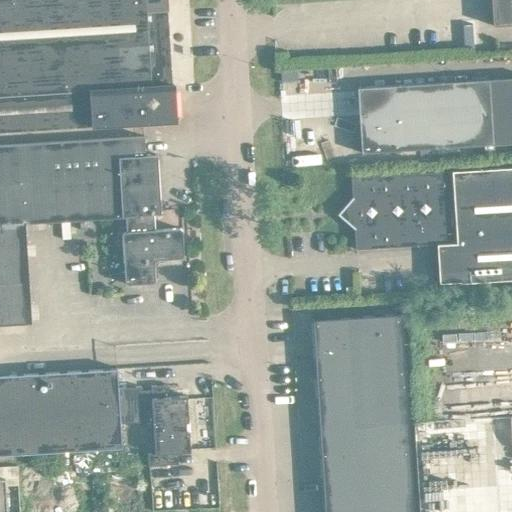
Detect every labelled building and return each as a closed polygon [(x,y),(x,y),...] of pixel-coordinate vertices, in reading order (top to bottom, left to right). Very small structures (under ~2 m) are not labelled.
[(0,0),(0,122),(174,112),(172,75),(166,76),(162,2),(167,2),(166,0),(0,0)] [(511,0),(490,0),(491,17),(511,15),(511,0)] [(511,134),(511,68),(355,79),(359,144),(511,134)] [(124,207),(159,204),(156,146),(144,146),(143,127),(0,135),(0,316),(30,314),(24,215),(125,208),(124,207)] [(354,241),(435,236),(438,275),(458,273),(458,274),(511,270),(511,158),(350,169),(351,189),(343,198),(344,198),(343,200),(343,211),(345,212),(344,212),(353,220),(354,241)] [(124,273),(126,275),(151,274),(153,272),(152,253),(155,251),(180,249),(182,247),(180,219),(120,223),(124,273)] [(311,310),(313,353),(403,348),(400,305),(311,310)] [(313,353),(316,395),(406,390),(403,348),(313,353)] [(119,415),(151,413),(150,389),(167,388),(166,376),(149,377),(149,381),(140,381),(139,378),(117,379),(115,360),(0,366),(0,446),(120,439),(119,415)] [(150,389),(151,413),(153,444),(146,445),(146,457),(176,456),(176,444),(189,443),(188,423),(185,423),(184,413),(187,413),(185,387),(167,388),(150,389)] [(316,395),(318,437),(408,432),(406,390),(316,395)] [(318,437),(321,479),(411,474),(408,432),(318,437)] [(321,479),(323,511),(413,511),(411,474),(321,479)]
